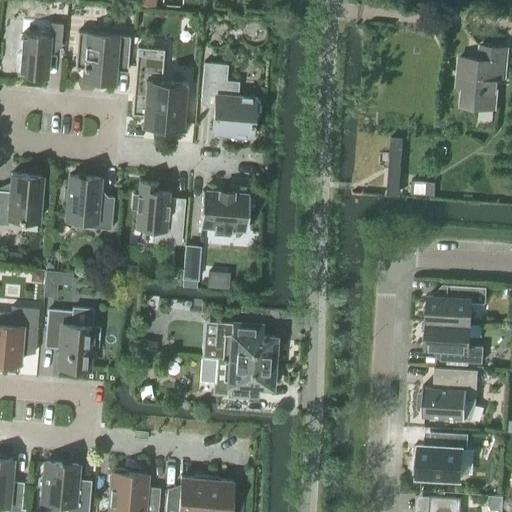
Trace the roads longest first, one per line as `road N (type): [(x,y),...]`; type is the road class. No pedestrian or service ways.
road 1 (residential): [(303,511),(327,0)]
road 2 (residential): [(372,511),(383,297),(395,267),(419,258),(511,264)]
road 3 (residential): [(86,438),(255,451)]
road 4 (residential): [(111,148),(115,109),(21,101),(3,115)]
road 5 (residential): [(111,148),(261,162)]
road 6 (residential): [(86,438),(89,395),(0,389)]
road 7 (residential): [(3,115),(15,140),(111,148)]
